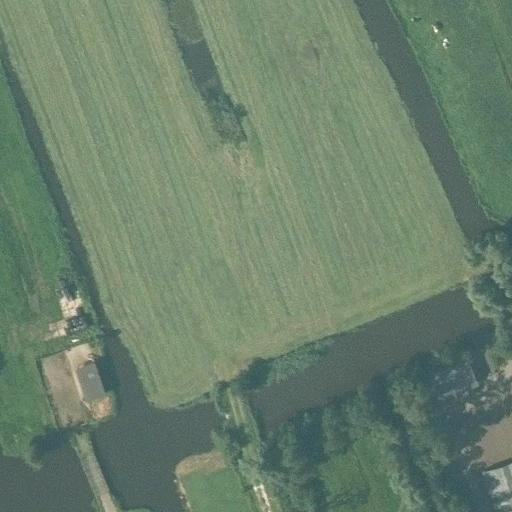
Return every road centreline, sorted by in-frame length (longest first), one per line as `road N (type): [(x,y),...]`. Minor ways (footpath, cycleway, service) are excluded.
road 1 (track): [(511,304),(491,266),(415,271),(320,251),(237,255)]
road 2 (track): [(237,255),(142,0)]
road 3 (track): [(262,511),(223,370),(237,255)]
